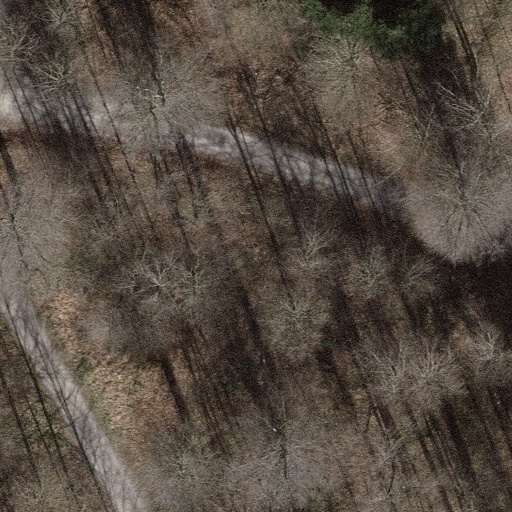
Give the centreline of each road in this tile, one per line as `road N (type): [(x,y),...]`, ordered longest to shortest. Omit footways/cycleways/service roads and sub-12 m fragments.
road 1 (track): [(0,96),(185,126),(511,242)]
road 2 (track): [(132,511),(0,280)]
